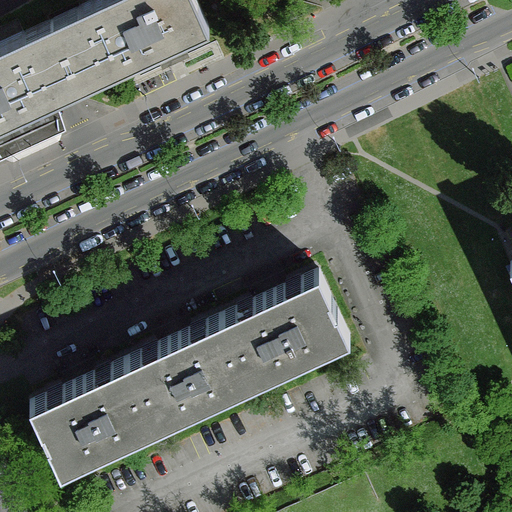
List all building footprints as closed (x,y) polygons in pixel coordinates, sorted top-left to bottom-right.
[(210,24),(198,0),(95,0),(54,19),(83,81),(153,50),(180,38),(210,24)] [(83,81),(54,19),(0,44),(0,120),(55,94),(83,81)] [(180,38),(153,50),(161,66),(187,53),(180,38)] [(66,128),(55,94),(0,120),(0,156),(2,159),(66,128)] [(223,312),(255,379),(351,335),(321,267),(223,312)] [(128,355),(158,421),(255,379),(223,312),(128,355)] [(128,355),(32,398),(62,464),(158,421),(128,355)]
